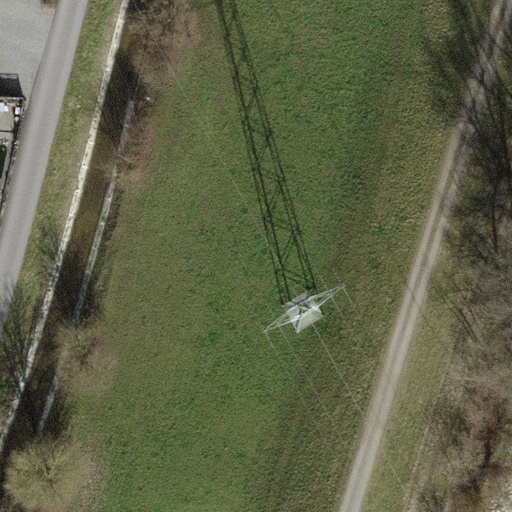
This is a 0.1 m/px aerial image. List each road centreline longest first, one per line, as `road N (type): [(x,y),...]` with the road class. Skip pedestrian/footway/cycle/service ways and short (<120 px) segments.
road 1 (track): [(507,0),(350,511)]
road 2 (unclassified): [(0,288),(68,0)]
